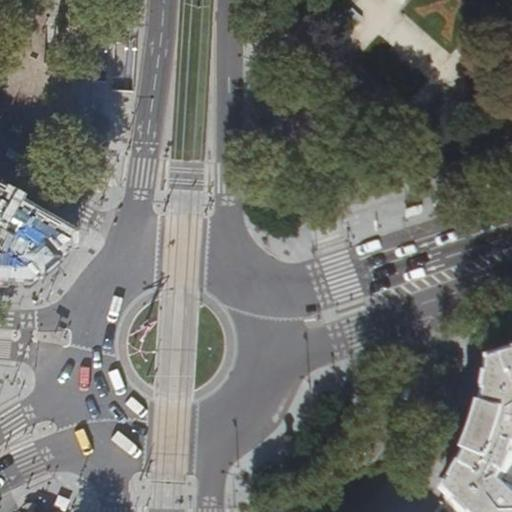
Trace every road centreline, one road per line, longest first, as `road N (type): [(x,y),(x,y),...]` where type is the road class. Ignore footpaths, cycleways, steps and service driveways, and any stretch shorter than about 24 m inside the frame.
road 1 (primary): [(225,263),(234,0)]
road 2 (primary): [(511,227),(261,308)]
road 3 (primary): [(164,0),(138,259)]
road 4 (primary): [(270,360),(511,279)]
road 5 (residential): [(124,266),(99,221),(0,166)]
road 6 (tertiary): [(0,468),(118,420)]
